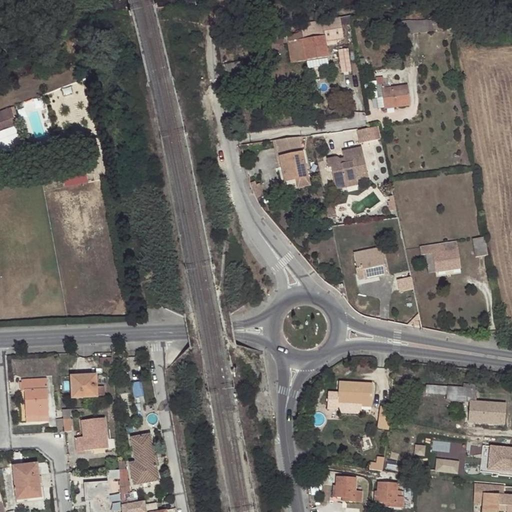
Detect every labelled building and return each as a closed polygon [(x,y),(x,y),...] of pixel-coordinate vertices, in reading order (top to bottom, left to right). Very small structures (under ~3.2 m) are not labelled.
[(341,17),(300,25),(306,60),(307,68),(328,65),(325,42),(344,39),(342,27),(345,27),(344,23),(342,23),(341,17)] [(453,29),(451,18),(441,19),(441,20),(442,30),(453,29)] [(435,31),(434,20),(420,20),(410,20),(399,21),(401,35),(435,31)] [(442,30),(441,20),(434,20),(435,31),(442,30)] [(306,60),(300,25),(286,27),(287,37),(288,42),(291,63),(306,60)] [(283,37),(282,28),(259,32),(260,42),(283,37)] [(288,42),(287,37),(283,37),(260,42),(261,47),(288,42)] [(348,52),(339,53),(342,72),(351,71),(348,52)] [(376,78),(378,97),(382,96),(384,108),(410,105),(407,85),(384,89),(382,77),(376,78)] [(382,96),(378,97),(376,97),(377,109),(384,108),(382,96)] [(11,108),(0,112),(0,131),(16,126),(11,108)] [(380,137),(378,127),(367,128),(357,130),(360,142),(380,137)] [(302,151),(300,138),(276,141),(278,154),(302,151)] [(340,165),(339,159),(338,159),(337,158),(336,158),(334,158),(326,160),(328,168),(330,168),(335,190),(347,187),(345,182),(356,179),(368,177),(361,147),(342,152),(343,158),(345,164),(340,165)] [(302,152),(278,157),(284,182),(308,177),(302,152)] [(89,176),(69,181),(70,186),(90,181),(89,176)] [(487,255),(485,237),(472,239),(475,257),(487,255)] [(428,273),(447,270),(446,266),(460,264),(456,242),(420,247),(421,255),(425,254),(428,273)] [(381,248),(367,251),(369,259),(382,256),(381,248)] [(362,267),(363,274),(377,271),(378,276),(387,275),(382,256),(369,259),(367,251),(354,254),(356,268),(362,267)] [(397,280),(399,293),(414,289),(411,277),(397,280)] [(163,285),(154,286),(156,294),(164,292),(163,285)] [(96,374),(70,376),(71,399),(98,398),(97,395),(105,395),(104,386),(97,387),(96,374)] [(46,378),(21,380),(22,391),(24,391),(26,422),(49,421),(46,378)] [(337,403),(356,404),(370,405),(371,384),(338,382),(337,397),(337,403)] [(469,401),(468,414),(473,414),(472,423),(503,425),(505,403),(475,401),(476,388),(473,388),(474,384),(469,383),(469,388),(426,385),(425,392),(446,394),(445,399),(469,401)] [(337,403),(337,397),(327,396),(326,407),(337,408),(337,403)] [(356,404),(337,403),(337,408),(336,411),(355,413),(356,407),(356,404)] [(387,429),(390,408),(379,407),(376,428),(387,429)] [(69,409),(62,409),(63,419),(70,418),(69,409)] [(70,418),(63,419),(64,431),(72,431),(70,418)] [(77,452),(94,450),(93,445),(108,444),(104,418),(81,421),(83,437),(75,438),(77,452)] [(56,420),(58,432),(64,431),(63,419),(56,420)] [(133,485),(143,483),(142,475),(157,472),(150,434),(130,438),(135,462),(129,463),(133,485)] [(466,472),(469,443),(434,440),(433,449),(441,450),(439,470),(466,472)] [(511,472),(511,445),(487,444),(484,471),(511,472)] [(370,464),(369,470),(382,472),(384,458),(377,457),(376,464),(370,464)] [(16,500),(41,497),(37,463),(12,466),(16,500)] [(107,479),(119,478),(119,470),(106,470),(107,479)] [(142,475),(143,483),(159,480),(157,472),(142,475)] [(335,477),(335,486),(334,497),(341,497),(346,498),(346,501),(361,502),(361,492),(355,491),(356,478),(335,477)] [(109,511),(107,482),(84,483),(85,501),(89,501),(90,511),(109,511)] [(377,482),(376,492),(376,503),(383,503),(388,503),(387,507),(403,508),(403,497),(396,496),(397,484),(377,482)] [(503,488),(474,484),(473,503),(481,504),(480,511),(495,511),(496,510),(506,511),(511,511),(511,495),(503,495),(503,488)] [(120,487),(121,500),(127,500),(127,496),(130,496),(129,486),(120,487)] [(411,497),(403,497),(403,508),(410,509),(411,497)] [(128,501),(121,503),(121,511),(146,511),(144,501),(129,504),(128,501)]
